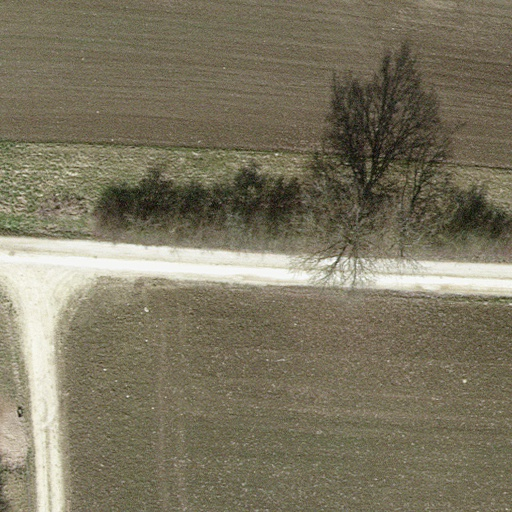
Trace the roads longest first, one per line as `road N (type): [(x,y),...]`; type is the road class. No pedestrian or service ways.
road 1 (track): [(511,277),(0,252)]
road 2 (track): [(37,254),(53,511)]
